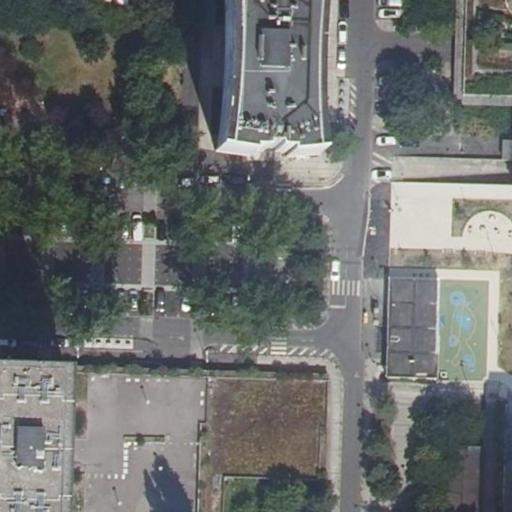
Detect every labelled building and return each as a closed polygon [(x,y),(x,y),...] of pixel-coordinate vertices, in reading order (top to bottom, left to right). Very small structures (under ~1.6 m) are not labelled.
[(312,13),(312,0),(230,0),(230,4),(231,24),(229,59),(225,110),(220,151),(245,156),(247,151),(260,151),(261,146),(271,147),(271,151),(277,151),(284,151),(284,156),(310,154),(308,116),(309,89),(309,60),(311,22),(312,13)] [(511,0),(454,0),(454,47),(453,76),(511,77),(511,0)] [(511,279),(473,278),(390,276),(390,290),(386,381),(484,382),(491,383),(506,383),(511,383),(511,279)] [(220,511),(222,478),(324,484),(326,372),(238,367),(60,361),(60,372),(57,511),(220,511)] [(0,511),(57,511),(60,372),(0,370),(0,511)] [(511,511),(511,383),(506,383),(491,383),(484,382),(479,511),(511,511)]
